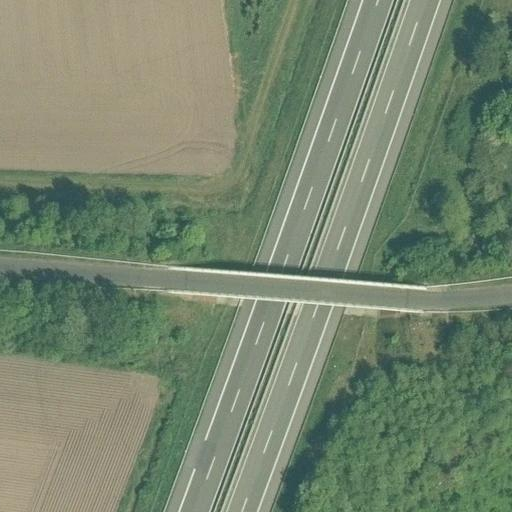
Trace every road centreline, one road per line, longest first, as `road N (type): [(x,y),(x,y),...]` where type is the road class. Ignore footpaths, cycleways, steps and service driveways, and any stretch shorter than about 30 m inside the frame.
road 1 (motorway): [(241,511),(427,0)]
road 2 (motorway): [(379,0),(194,511)]
road 3 (unclassified): [(511,300),(409,306),(0,272)]
road 4 (track): [(0,180),(196,184)]
